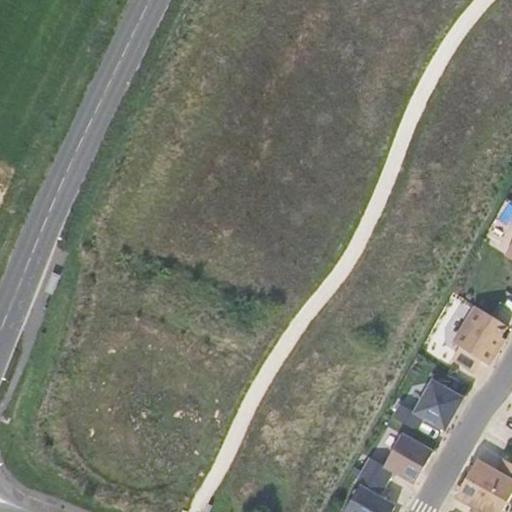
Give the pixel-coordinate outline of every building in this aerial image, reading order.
[(60,278),(54,275),(47,292),(54,295),(60,278)] [(507,326),(475,306),(453,342),(460,346),(452,358),(475,373),(482,361),(489,365),(505,339),(501,336),(507,326)] [(464,398),(432,380),(415,412),(401,404),(393,417),(416,430),(424,418),(446,430),(464,398)] [(373,455),(384,461),(402,432),(391,426),(373,455)] [(371,457),(363,471),(386,484),(393,471),(415,483),(433,451),(402,434),(384,465),(371,457)] [(477,459),(466,479),(507,502),(511,493),(511,463),(503,459),(497,471),(477,459)] [(359,486),(344,511),(391,511),(395,506),(379,497),(386,484),(363,471),(355,484),(359,486)] [(476,508),(473,511),(501,511),(507,502),(466,479),(456,497),(476,508)]
